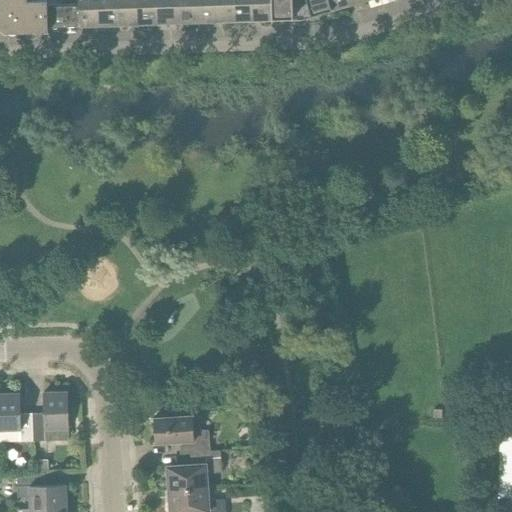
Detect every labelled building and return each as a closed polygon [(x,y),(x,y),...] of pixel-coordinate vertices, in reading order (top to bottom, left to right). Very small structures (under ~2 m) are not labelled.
[(48,27),(47,5),(47,0),(27,1),(26,0),(0,0),(0,12),(4,17),(0,20),(0,36),(0,37),(12,25),(20,32),(48,31),(48,27)] [(79,26),(99,26),(98,0),(78,0),(78,4),(79,26)] [(98,0),(99,26),(118,25),(117,0),(98,0)] [(117,0),(118,25),(138,24),(136,0),(117,0)] [(136,0),(138,24),(157,24),(156,0),(136,0)] [(156,0),(157,24),(177,23),(175,0),(156,0)] [(175,0),(177,23),(196,22),(195,0),(175,0)] [(195,0),(196,22),(215,22),(214,0),(195,0)] [(214,0),(215,22),(234,21),(233,0),(214,0)] [(233,0),(234,21),(253,20),(252,0),(233,0)] [(252,0),(253,20),(273,20),(271,0),(252,0)] [(271,0),(273,20),(293,19),(292,0),(271,0)] [(306,0),(311,16),(329,11),(325,0),(306,0)] [(325,0),(329,11),(348,5),(346,0),(325,0)] [(48,27),(79,26),(78,4),(47,5),(48,27)] [(32,414),(33,442),(69,441),(67,392),(44,393),(44,413),(32,414)] [(33,451),(33,442),(32,414),(20,414),(20,394),(0,394),(0,430),(20,430),(21,442),(23,442),(24,452),(33,451)] [(190,454),(211,451),(210,432),(195,432),(194,417),(153,419),(155,444),(179,442),(180,454),(190,454)] [(168,491),(205,488),(204,470),(220,468),(219,451),(211,451),(190,454),(191,465),(167,467),(168,491)] [(30,510),(66,508),(66,485),(45,486),(45,474),(17,475),(18,498),(30,498),(30,510)] [(224,511),(224,502),(207,504),(205,488),(168,491),(169,511),(224,511)]
